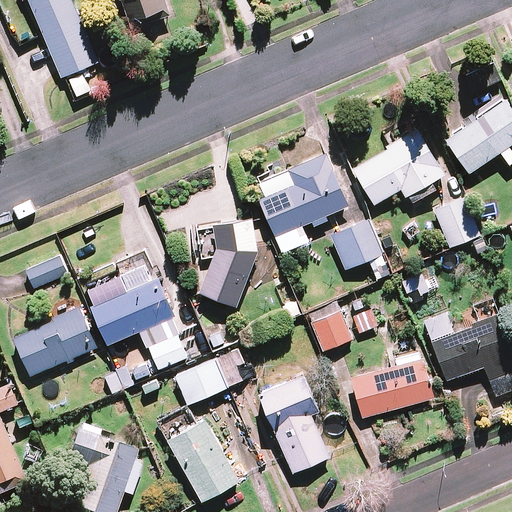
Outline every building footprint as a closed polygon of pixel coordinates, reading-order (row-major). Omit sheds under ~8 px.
[(98,61),(73,0),(31,0),(63,76),(98,61)] [(123,0),(130,19),(168,6),(165,0),(123,0)] [(499,78),(491,61),(466,73),(474,90),(499,78)] [(511,134),(511,102),(504,90),(445,132),(469,165),(511,134)] [(444,167),(419,126),(354,165),(375,199),(402,182),(411,198),(437,182),(432,174),(444,167)] [(348,205),(328,149),(289,163),(296,182),(262,194),(282,249),(309,239),(303,221),(348,205)] [(480,229),(463,192),(434,205),(450,242),(480,229)] [(254,209),(215,211),(216,239),(208,261),(209,261),(200,285),(235,298),(256,241),(254,209)] [(382,248),(367,213),(331,228),(346,264),(382,248)] [(174,309),(151,254),(122,266),(129,284),(94,299),(109,336),(174,309)] [(69,272),(62,256),(29,271),(35,286),(69,272)] [(438,283),(429,264),(401,277),(411,296),(438,283)] [(351,337),(335,298),(308,309),(323,348),(351,337)] [(95,346),(77,299),(56,308),(58,313),(15,329),(31,370),(95,346)] [(372,306),(354,311),(360,331),(378,325),(372,306)] [(454,327),(447,308),(425,316),(447,377),(484,364),(496,397),(511,391),(511,345),(499,311),(454,327)] [(174,309),(139,324),(157,366),(192,352),(174,309)] [(243,380),(231,349),(176,371),(188,402),(243,380)] [(435,392),(423,354),(352,376),(364,415),(435,392)] [(125,386),(117,366),(105,371),(112,391),(125,386)] [(320,408),(305,371),(261,389),(293,468),(328,453),(311,412),(320,408)] [(0,410),(17,404),(8,383),(0,386),(0,493),(26,483),(0,418),(0,410)] [(190,421),(183,408),(160,421),(177,452),(201,496),(240,475),(206,412),(190,421)] [(135,453),(139,441),(101,429),(103,424),(80,417),(72,439),(96,447),(77,506),(96,511),(115,511),(122,490),(131,493),(143,456),(135,453)]
